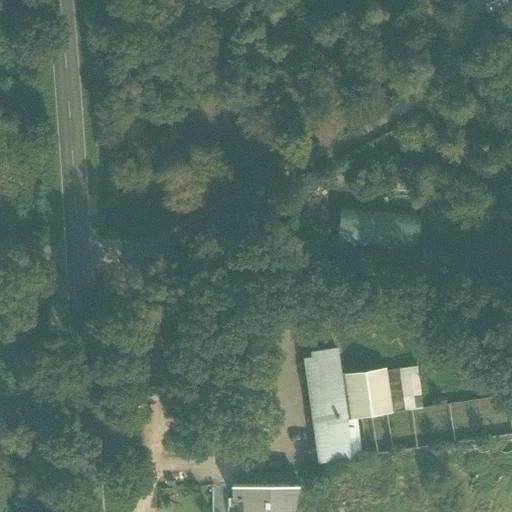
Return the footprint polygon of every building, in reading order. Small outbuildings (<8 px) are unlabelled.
[(416,247),(419,218),(343,210),(340,240),(416,247)] [(331,312),(321,313),(317,322),(323,331),(333,329),(337,320),(331,312)] [(304,357),(307,379),(339,374),(336,347),(311,351),(312,356),(304,357)] [(422,407),(416,366),(385,370),(391,411),(422,407)] [(385,368),(339,374),(307,379),(319,461),(319,463),(362,456),(356,416),(391,411),(385,370),(385,368)] [(293,511),(298,484),(232,484),(232,498),(243,498),(242,511),(293,511)]
